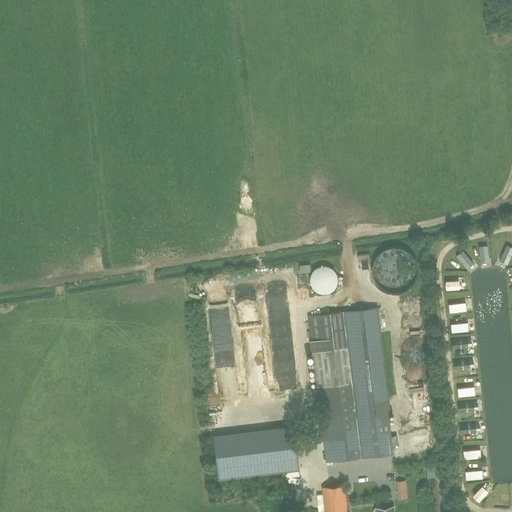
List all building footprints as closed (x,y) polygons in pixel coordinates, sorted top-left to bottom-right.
[(416,277),(417,270),(416,263),(413,256),(408,251),(402,248),(395,247),(387,248),(381,251),(376,256),(372,263),(371,270),(372,277),(376,283),(381,288),(387,292),(394,293),(401,292),(408,289),(413,284),(416,277)] [(462,249),(454,253),(462,268),(470,264),(462,249)] [(332,288),(335,284),(336,278),(335,273),(332,269),(328,266),(323,265),(318,266),(313,269),(311,273),(310,279),(311,284),(313,288),(318,291),(323,292),(328,291),(332,288)] [(455,288),(455,279),(441,280),(441,289),(455,288)] [(446,311),(463,310),(462,302),(445,303),(446,311)] [(308,315),(312,351),(323,440),(326,462),(393,454),(388,414),(390,414),(377,307),(348,310),(308,315)] [(447,331),(465,331),(464,322),(447,323),(447,331)] [(448,348),(468,347),(467,335),(447,336),(448,348)] [(451,369),(473,368),(472,358),(450,359),(451,369)] [(454,386),(454,395),(471,395),(471,386),(454,386)] [(455,410),(476,410),(476,399),(455,399),(455,410)] [(477,419),(457,420),(457,433),(477,432),(477,419)] [(205,433),(210,480),(300,470),(297,444),(302,444),(302,436),(293,437),(292,424),(205,433)] [(477,448),(459,449),(460,458),(477,457),(477,448)] [(479,469),(461,470),(462,479),(479,478),(479,469)] [(289,477),(284,498),(294,500),(299,479),(289,477)] [(406,498),(405,479),(395,480),(396,499),(406,498)] [(346,511),(344,485),(322,487),(324,511),(346,511)] [(468,495),(475,502),(485,492),(477,485),(468,495)] [(495,496),(495,506),(507,506),(507,497),(495,496)]
